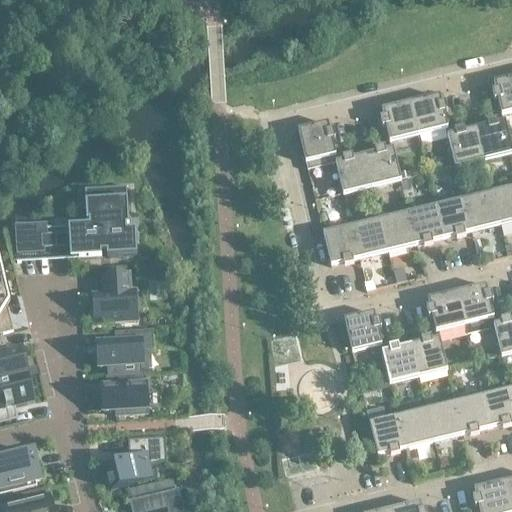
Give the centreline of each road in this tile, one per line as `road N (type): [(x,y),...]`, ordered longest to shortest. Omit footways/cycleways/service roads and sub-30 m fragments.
road 1 (residential): [(320,311),(283,136),(287,117),(511,61)]
road 2 (residential): [(320,311),(511,266)]
road 3 (residential): [(337,511),(511,469)]
road 4 (residential): [(52,266),(76,431)]
